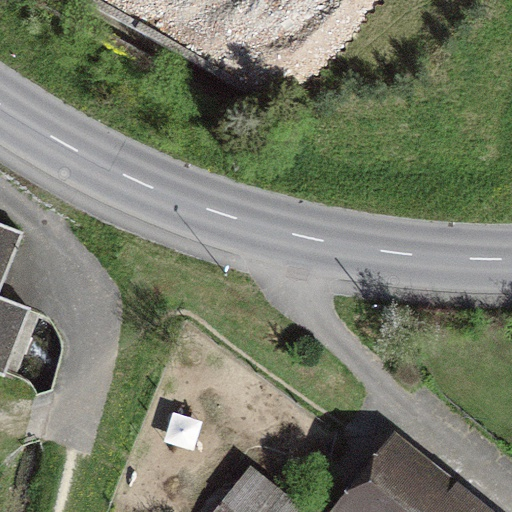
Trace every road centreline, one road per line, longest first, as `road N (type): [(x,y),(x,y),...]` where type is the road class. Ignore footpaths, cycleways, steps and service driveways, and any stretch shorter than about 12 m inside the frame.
road 1 (tertiary): [(511,256),(442,257),(294,237),(124,177),(0,101)]
road 2 (track): [(511,504),(387,400),(311,322),(294,237)]
road 3 (unclassified): [(78,443),(100,354),(65,254),(0,198)]
